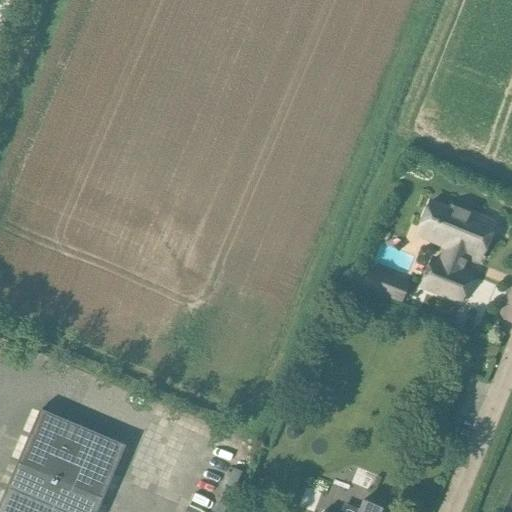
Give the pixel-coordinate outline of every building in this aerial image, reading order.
[(447,207),(428,199),(413,237),(441,249),(437,259),(431,256),(419,285),(460,302),(470,276),(459,272),(466,255),(479,260),(494,224),(448,205),(447,207)] [(366,268),(359,286),(401,303),(408,284),(366,268)] [(17,462),(0,501),(0,511),(95,511),(102,498),(124,447),(39,409),(17,462)] [(287,429),(285,434),(286,438),(289,440),(293,440),(297,438),(298,434),(298,429),(294,427),(290,426),(287,429)] [(380,511),(382,508),(362,500),(358,511),(344,506),(341,511),(380,511)]
